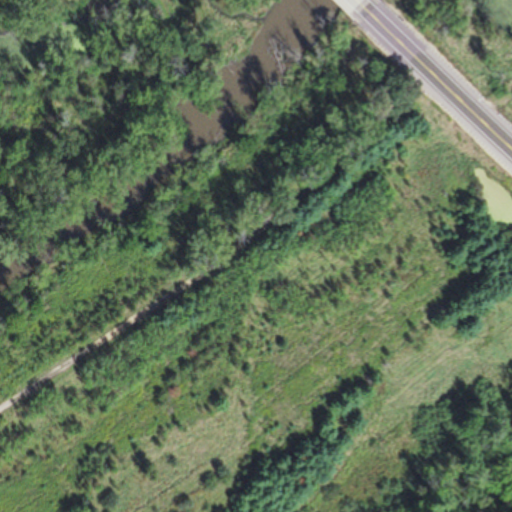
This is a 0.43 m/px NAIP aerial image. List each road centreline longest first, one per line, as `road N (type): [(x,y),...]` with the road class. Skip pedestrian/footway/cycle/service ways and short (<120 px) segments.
road 1 (residential): [(444,87),(219,271),(0,414)]
road 2 (primary): [(511,149),(359,2)]
